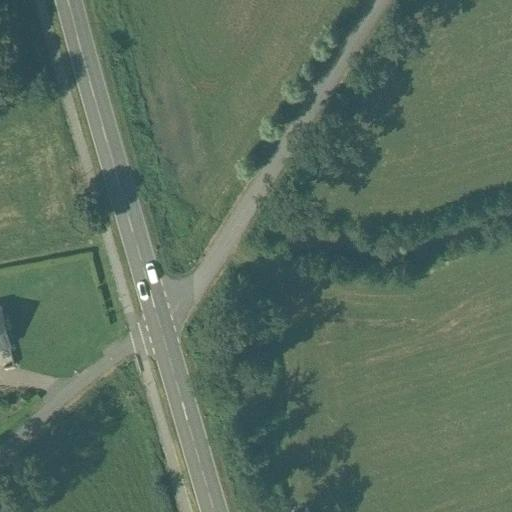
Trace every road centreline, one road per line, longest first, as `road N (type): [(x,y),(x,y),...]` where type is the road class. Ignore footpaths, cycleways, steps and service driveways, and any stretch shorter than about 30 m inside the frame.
road 1 (residential): [(380,0),(197,286),(157,317)]
road 2 (secondary): [(68,0),(157,317)]
road 3 (unclassified): [(157,317),(0,451)]
road 4 (secondary): [(157,317),(214,511)]
